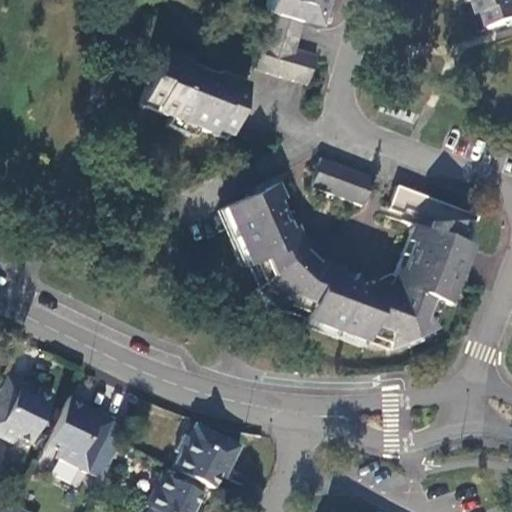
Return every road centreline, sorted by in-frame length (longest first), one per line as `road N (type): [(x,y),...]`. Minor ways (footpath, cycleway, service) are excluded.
road 1 (residential): [(511,207),(344,127),(331,97),(361,0)]
road 2 (tertiary): [(290,410),(173,379),(0,299)]
road 3 (tertiary): [(322,415),(391,444),(470,427)]
road 4 (tertiary): [(469,386),(322,415)]
road 5 (residential): [(469,386),(511,257)]
road 6 (residential): [(286,475),(353,482),(412,511)]
